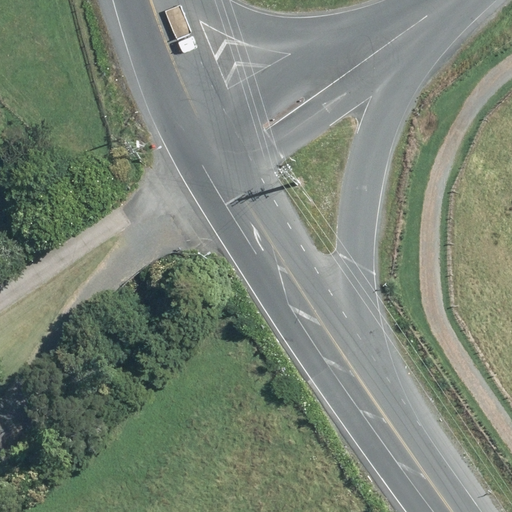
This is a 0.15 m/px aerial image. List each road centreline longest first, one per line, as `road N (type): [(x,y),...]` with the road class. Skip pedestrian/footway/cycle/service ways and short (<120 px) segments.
road 1 (secondary): [(435,5),(398,71),(366,178),(358,377)]
road 2 (track): [(0,435),(124,252),(221,163)]
road 3 (unclassified): [(221,163),(435,5)]
road 4 (secondary): [(358,377),(221,163)]
road 5 (secondary): [(200,0),(225,16),(298,36),(343,32),(435,5)]
road 6 (secondary): [(221,163),(152,0)]
road 7 (secondary): [(457,511),(358,377)]
